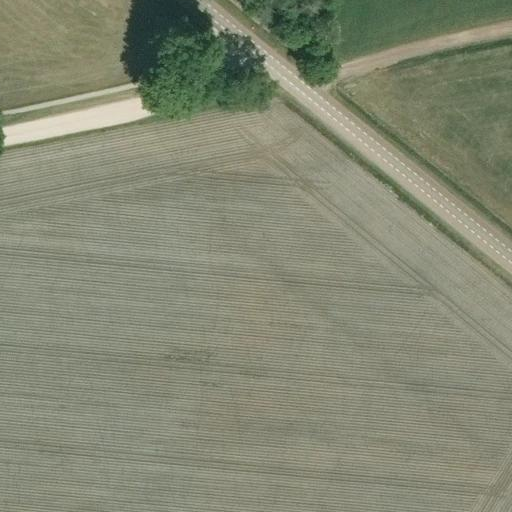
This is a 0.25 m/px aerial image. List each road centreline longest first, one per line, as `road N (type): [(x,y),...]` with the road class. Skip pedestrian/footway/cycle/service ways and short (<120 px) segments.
road 1 (tertiary): [(511,258),(193,0)]
road 2 (track): [(0,136),(141,109),(250,46)]
road 3 (track): [(300,88),(511,26)]
